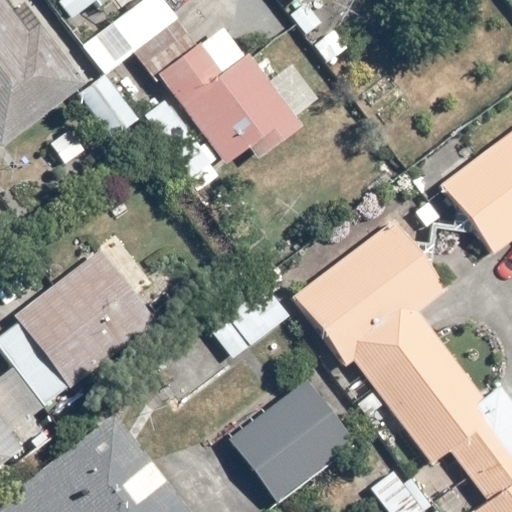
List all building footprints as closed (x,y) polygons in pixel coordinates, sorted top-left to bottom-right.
[(50,0),(51,0),(68,24),(92,6),(98,15),(118,0),(50,0)] [(317,109),(278,58),(257,74),(201,0),(186,0),(169,13),(158,0),(140,0),(79,46),(100,74),(73,95),(111,143),(140,120),(196,195),(224,174),(221,170),(245,152),(257,167),(302,134),(296,125),(317,109)] [(0,147),(83,82),(34,18),(20,28),(0,1),(0,147)] [(511,127),(435,184),(488,256),(511,238),(511,127)] [(442,290),(391,221),(289,297),(342,367),(350,361),(428,466),(446,453),(481,499),(464,511),(511,511),(511,409),(497,389),(480,401),(413,311),(442,290)] [(0,323),(0,356),(42,409),(149,324),(135,306),(156,289),(112,234),(0,323)] [(290,318),(260,280),(201,325),(231,364),(290,318)] [(0,376),(0,463),(19,449),(9,437),(39,415),(6,372),(0,376)] [(351,446),(303,382),(224,439),(272,504),(351,446)] [(186,511),(124,425),(88,451),(81,441),(0,500),(0,511),(186,511)] [(450,511),(404,450),(363,480),(386,511),(450,511)]
